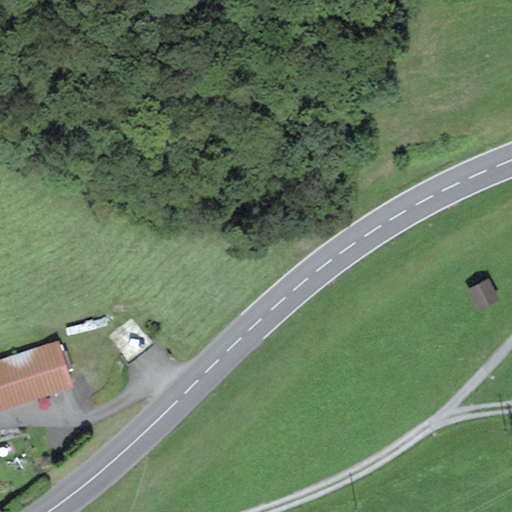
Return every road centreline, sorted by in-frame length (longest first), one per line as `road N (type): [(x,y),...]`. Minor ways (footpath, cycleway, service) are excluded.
road 1 (secondary): [(511,166),(418,205),(309,279),(49,511)]
road 2 (track): [(264,511),(311,497),(434,425),(511,343)]
